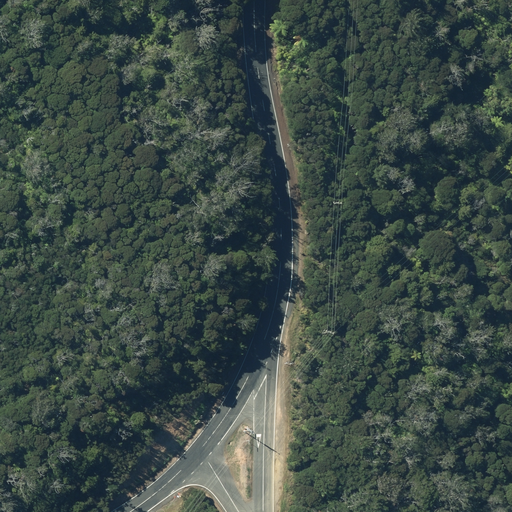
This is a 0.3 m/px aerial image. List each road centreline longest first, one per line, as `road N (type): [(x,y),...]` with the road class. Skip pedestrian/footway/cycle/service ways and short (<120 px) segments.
road 1 (secondary): [(254,0),(281,234),(274,305),(257,357)]
road 2 (unclassified): [(257,357),(266,373),(263,511)]
